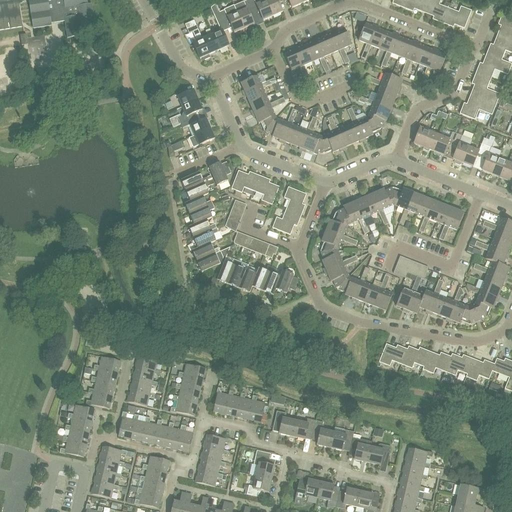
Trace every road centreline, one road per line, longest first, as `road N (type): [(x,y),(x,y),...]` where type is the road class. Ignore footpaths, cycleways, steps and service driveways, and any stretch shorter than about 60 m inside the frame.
road 1 (unclassified): [(511,316),(502,332),(472,342),(326,310),(299,256),(325,183)]
road 2 (residential): [(207,79),(351,2),(473,49)]
road 3 (residential): [(325,183),(247,151),(207,79)]
road 4 (residential): [(395,161),(414,111),(456,89),(473,49)]
road 5 (residential): [(385,511),(385,480),(288,452)]
road 6 (residential): [(83,471),(96,439),(111,442),(127,364)]
